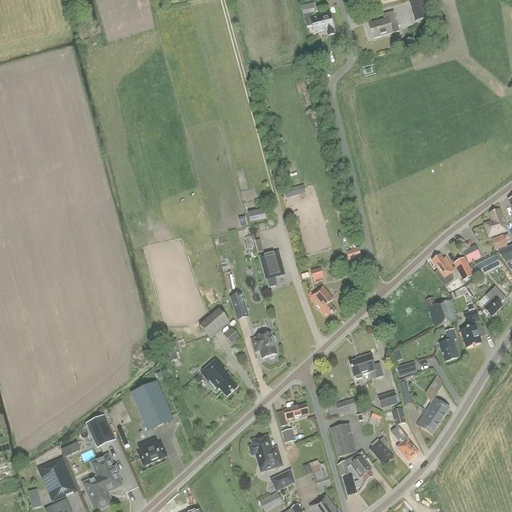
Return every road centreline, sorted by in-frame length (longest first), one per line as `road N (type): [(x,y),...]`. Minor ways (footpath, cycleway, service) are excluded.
road 1 (unclassified): [(380,294),(330,97),(353,57),(340,0)]
road 2 (tertiary): [(376,511),(443,443),(511,335)]
road 3 (tertiary): [(305,367),(147,511)]
road 4 (tertiary): [(511,186),(380,294)]
road 5 (residential): [(346,511),(305,367)]
